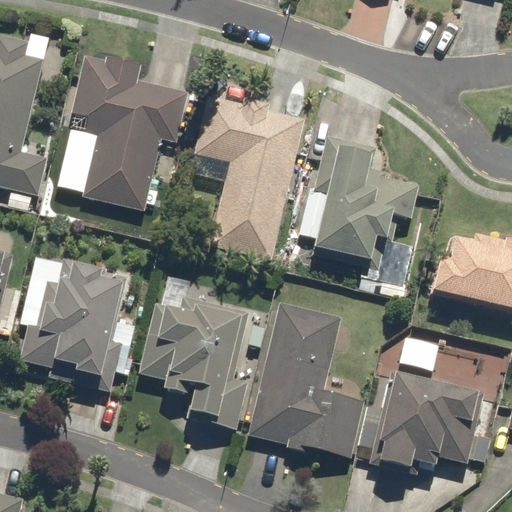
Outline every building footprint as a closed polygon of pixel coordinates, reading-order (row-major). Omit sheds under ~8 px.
[(0,193),(35,202),(44,165),(18,159),(46,43),(27,39),(25,47),(0,40),(0,193)] [(138,72),(82,58),(67,120),(83,123),(78,140),(92,143),(78,202),(141,217),(158,146),(174,150),(186,97),(135,85),(138,72)] [(238,109),(201,101),(186,162),(221,170),(201,251),(268,267),(302,125),(265,117),(266,111),(239,105),(238,109)] [(374,153),(322,141),(296,256),(364,272),(369,247),(389,252),(395,223),(407,226),(415,191),(368,180),(374,153)] [(432,266),(424,301),(511,320),(511,246),(472,238),(470,247),(450,243),(444,269),(432,266)] [(0,308),(11,260),(0,257),(0,308)] [(44,384),(107,400),(112,379),(120,381),(133,329),(113,324),(124,280),(59,265),(53,288),(45,286),(33,334),(23,332),(14,368),(46,376),(44,384)] [(221,432),(246,318),(182,304),(187,286),(164,281),(157,311),(150,309),(134,381),(160,387),(158,398),(185,404),(180,424),(221,432)] [(243,441),(348,465),(361,409),(321,400),(339,323),(274,308),(243,441)] [(434,353),(400,346),(395,369),(430,376),(434,353)] [(481,398),(386,376),(377,417),(362,413),(353,451),(368,455),(364,471),(413,482),(415,473),(429,476),(432,466),(464,473),(481,398)] [(511,388),(502,434),(511,435),(511,388)] [(0,511),(18,511),(20,505),(0,500),(0,511)]
